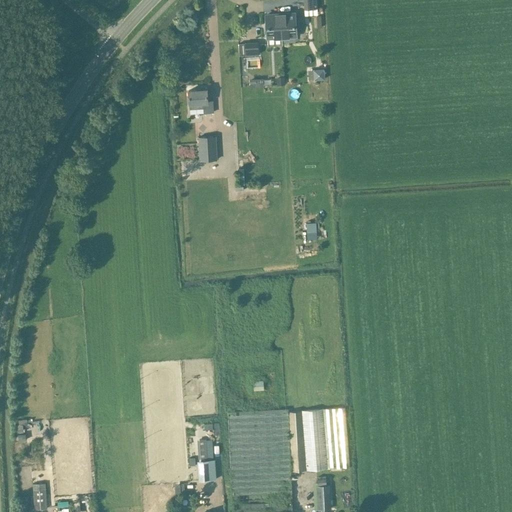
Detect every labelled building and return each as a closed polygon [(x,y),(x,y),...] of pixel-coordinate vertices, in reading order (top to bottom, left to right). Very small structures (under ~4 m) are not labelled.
[(304,0),(305,8),(317,8),(316,0),(304,0)] [(295,13),(281,14),(280,14),(281,36),(282,36),(296,36),(296,26),(297,26),(296,22),(295,22),(295,13)] [(281,36),(280,14),(266,15),(266,24),(265,24),(266,28),(267,28),(267,37),(281,36)] [(258,42),(245,43),(246,55),(258,54),(258,42)] [(324,79),(324,69),(314,69),(314,79),(324,79)] [(213,102),(207,102),(207,89),(188,91),(189,103),(189,109),(203,109),(204,113),(214,113),(213,102)] [(199,160),(217,159),(216,135),(199,136),(199,160)] [(279,404),(265,404),(266,424),(280,424),(279,404)] [(205,433),(220,432),(220,421),(204,422),(205,433)] [(273,475),(272,458),(242,459),(243,476),(273,475)] [(203,480),(216,479),(215,460),(202,460),(203,480)] [(317,483),(313,483),(314,509),(331,508),(329,483),(327,483),(326,477),(316,478),(317,483)] [(33,490),(34,509),(48,508),(46,490),(45,482),(33,483),(33,490)] [(20,496),(21,511),(29,511),(29,496),(20,496)]
